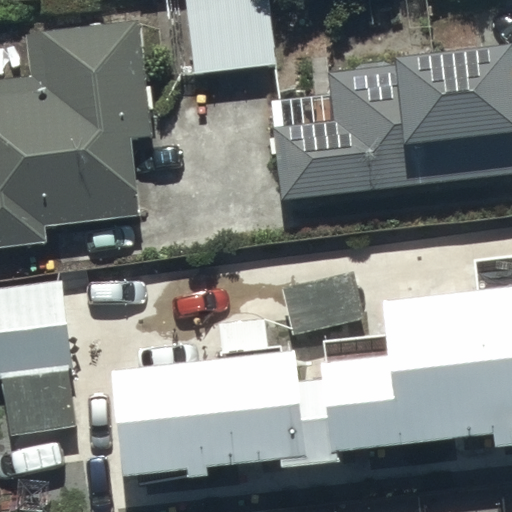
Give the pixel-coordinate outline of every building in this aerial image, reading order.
[(266,0),(264,0),(186,9),(193,91),(276,82),(266,0)] [(140,40),(28,46),(31,92),(0,94),(0,263),(47,259),(45,242),(139,233),(132,155),(149,153),(147,125),(155,125),(153,101),(146,102),(140,40)] [(268,98),(276,200),(511,173),(511,86),(510,66),(399,75),(398,66),(323,72),(325,93),(268,98)] [(355,283),(282,300),(294,351),(367,334),(355,283)] [(123,509),(188,502),(189,511),(210,509),(209,500),(281,492),(282,501),(341,495),(340,485),(492,468),(494,481),(511,479),(511,320),(382,335),(388,390),(322,397),(323,410),(301,413),(298,383),(283,385),(281,368),(219,375),(221,391),(109,404),(123,509)]
